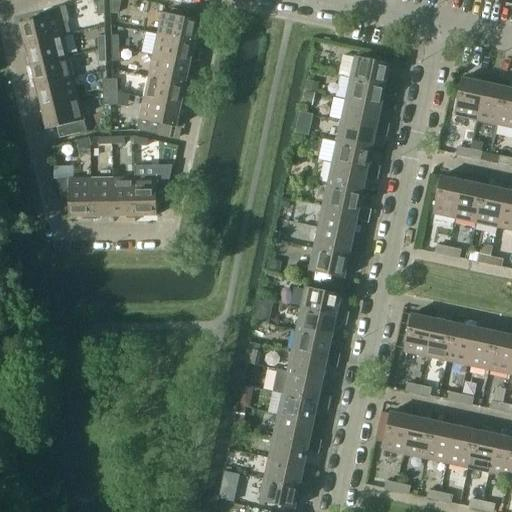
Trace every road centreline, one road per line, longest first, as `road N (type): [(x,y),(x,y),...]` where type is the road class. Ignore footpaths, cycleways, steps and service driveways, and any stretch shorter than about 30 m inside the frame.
road 1 (residential): [(218,0),(169,237),(59,237),(0,7)]
road 2 (residential): [(336,511),(437,28)]
road 3 (residential): [(305,0),(437,28)]
